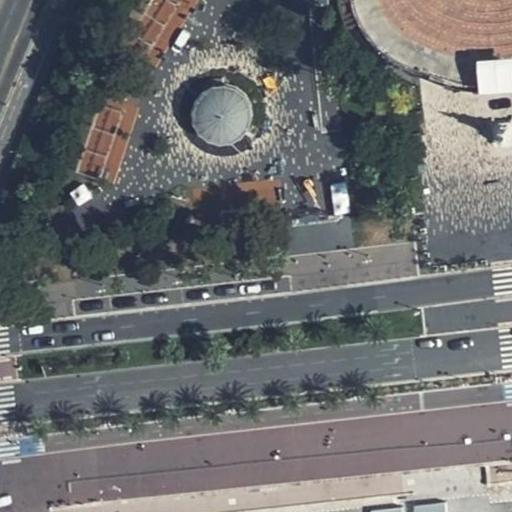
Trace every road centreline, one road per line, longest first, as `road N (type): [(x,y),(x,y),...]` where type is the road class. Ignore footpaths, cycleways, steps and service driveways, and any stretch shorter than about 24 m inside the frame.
road 1 (primary): [(0,404),(511,349)]
road 2 (primary): [(511,281),(0,336)]
